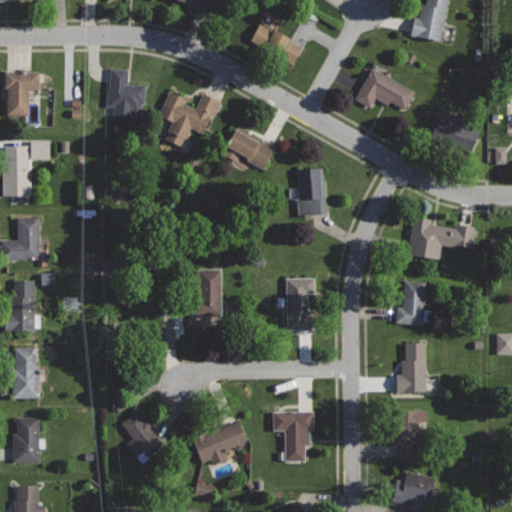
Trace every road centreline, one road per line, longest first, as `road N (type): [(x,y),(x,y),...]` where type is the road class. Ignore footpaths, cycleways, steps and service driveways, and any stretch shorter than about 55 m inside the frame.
road 1 (residential): [(511,195),(453,192),(181,46),(139,36),(0,36)]
road 2 (residential): [(399,165),(370,222),(351,295),(351,511)]
road 3 (residential): [(352,370),(205,372),(184,389)]
road 4 (residential): [(306,112),(368,3)]
